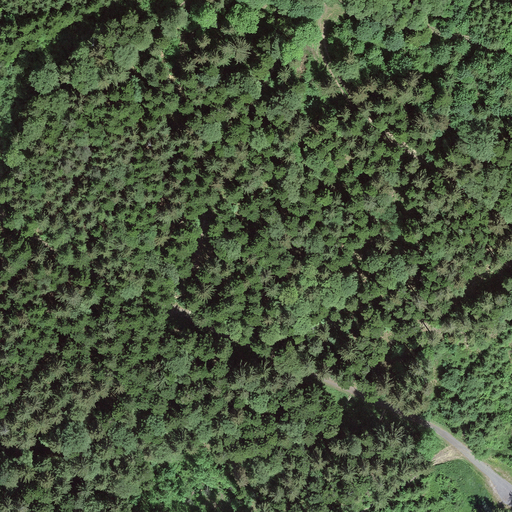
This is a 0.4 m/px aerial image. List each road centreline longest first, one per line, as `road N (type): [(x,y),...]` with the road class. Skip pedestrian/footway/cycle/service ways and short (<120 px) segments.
road 1 (track): [(0,220),(401,414)]
road 2 (track): [(511,218),(374,127),(324,45),(324,0)]
road 3 (track): [(327,0),(463,42),(511,45)]
